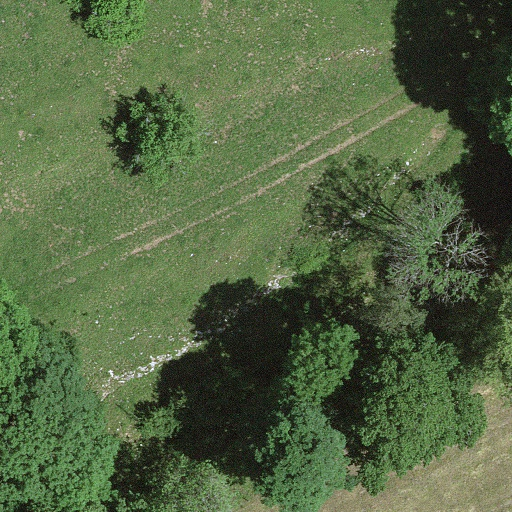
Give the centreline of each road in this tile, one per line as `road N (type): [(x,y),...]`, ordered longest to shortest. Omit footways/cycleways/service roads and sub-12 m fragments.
road 1 (track): [(511,58),(395,204),(230,350),(0,487)]
road 2 (track): [(0,313),(511,50)]
